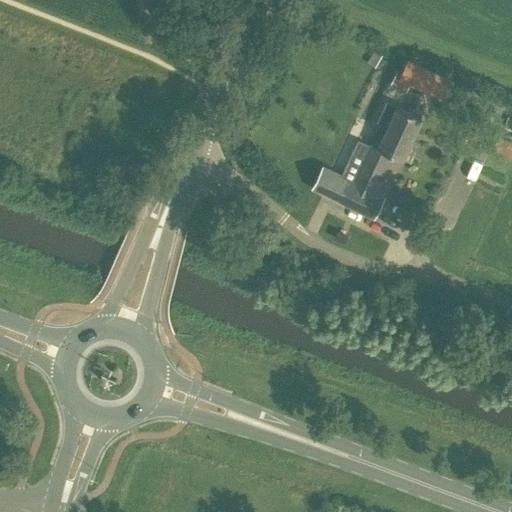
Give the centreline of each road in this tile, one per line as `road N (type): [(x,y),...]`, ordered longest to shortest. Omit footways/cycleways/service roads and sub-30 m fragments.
road 1 (unclassified): [(511,305),(335,253),(191,150)]
road 2 (primary): [(485,511),(154,386)]
road 3 (tertiary): [(191,150),(211,91),(265,0)]
